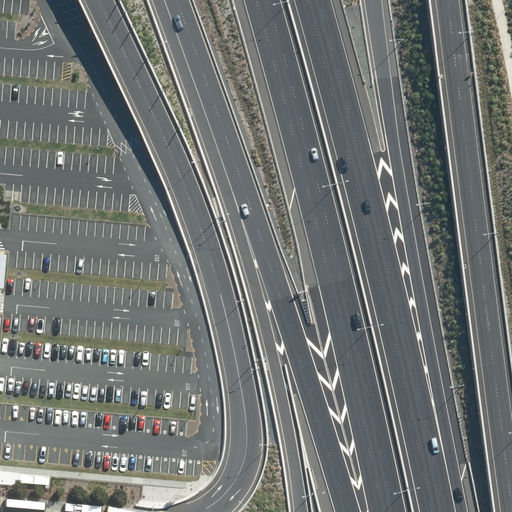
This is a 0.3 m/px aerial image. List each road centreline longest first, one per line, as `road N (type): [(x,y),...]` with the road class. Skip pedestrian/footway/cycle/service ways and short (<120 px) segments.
road 1 (motorway): [(361,511),(249,174),(171,0)]
road 2 (motorway): [(393,511),(262,0)]
road 3 (motorway): [(307,0),(435,511)]
road 4 (motorway): [(372,0),(453,511)]
